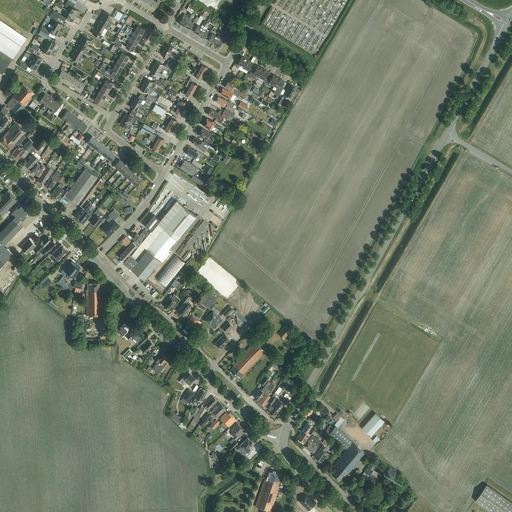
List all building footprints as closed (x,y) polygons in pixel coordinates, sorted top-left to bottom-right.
[(71,9),(69,12),(76,16),(79,11),(73,7),(75,4),(68,0),(67,0),(64,6),(71,9)] [(147,8),(152,0),(153,0),(144,0),(142,5),(147,8)] [(153,11),(158,3),(159,3),(160,1),(159,0),(157,0),(157,2),(153,0),(152,0),(147,8),(153,11)] [(101,17),(108,21),(110,22),(113,16),(105,11),(101,17)] [(73,22),(76,16),(69,12),(67,15),(65,14),(64,16),(60,14),(58,17),(65,21),(66,18),(73,22)] [(126,16),(118,12),(115,17),(122,22),(126,16)] [(182,16),(179,23),(184,26),(188,20),(189,17),(191,14),(189,12),(186,18),(182,16)] [(53,26),(59,30),(63,24),(57,21),(59,18),(58,17),(51,13),(49,17),(54,19),(52,22),(54,23),(53,26)] [(108,21),(101,17),(98,22),(108,28),(109,26),(106,24),(108,21)] [(0,72),(2,74),(27,38),(0,19),(0,72)] [(194,23),(188,20),(184,26),(190,29),(194,23)] [(193,32),(199,35),(203,28),(204,26),(206,22),(204,21),(200,27),(197,25),(193,32)] [(108,28),(98,22),(95,28),(102,32),(104,28),(107,30),(108,28)] [(137,26),(135,30),(142,34),(145,29),(138,25),(139,24),(135,22),(133,24),(137,26)] [(56,35),(59,30),(53,26),(51,29),(49,27),(48,29),(43,26),(40,30),(48,35),(50,32),(56,35)] [(135,30),(131,27),(130,29),(134,32),(132,35),(132,36),(139,40),(142,34),(135,30)] [(100,34),(102,32),(95,28),(92,33),(101,38),(102,35),(100,34)] [(208,31),(203,28),(199,35),(204,38),(208,31)] [(224,37),(229,39),(233,31),(229,29),(224,37)] [(39,31),(35,38),(40,40),(44,34),(39,31)] [(223,32),(221,31),(219,34),(218,37),(217,37),(214,43),(219,47),(219,46),(220,47),(224,41),(223,41),(223,40),(221,39),(222,36),(221,35),(223,32)] [(129,41),(136,45),(139,40),(132,36),(132,35),(128,33),(127,35),(131,37),(129,40),(129,41)] [(214,43),(217,37),(212,34),(208,40),(214,43)] [(79,41),(86,45),(88,42),(90,43),(92,40),(83,35),(79,41)] [(129,40),(124,37),(122,40),(127,43),(125,47),(132,51),(136,45),(129,41),(129,40)] [(46,45),(53,49),(56,44),(47,38),(46,41),(48,42),(46,45)] [(79,41),(76,46),(86,52),(87,50),(84,48),(86,45),(79,41)] [(164,49),(174,55),(181,59),(184,54),(178,51),(177,53),(172,50),(173,47),(167,43),(164,49)] [(50,55),(53,49),(46,45),(45,48),(42,47),(41,49),(50,55)] [(76,46),(73,52),(80,56),(82,52),(85,54),(86,52),(76,46)] [(119,57),(126,61),(129,56),(123,52),(123,51),(119,49),(118,51),(122,53),(120,57),(119,57)] [(172,57),(174,55),(164,49),(160,54),(167,58),(169,55),(172,57)] [(78,58),(80,56),(73,52),(70,57),(79,62),(81,60),(78,58)] [(34,58),(33,61),(39,64),(43,59),(34,54),(32,57),(34,58)] [(123,67),(126,61),(119,57),(120,57),(116,54),(115,56),(118,59),(116,62),(116,63),(123,67)] [(243,67),(247,60),(242,56),(236,66),(239,68),(240,66),(243,67)] [(169,59),(167,62),(175,67),(177,64),(169,59)] [(113,68),(120,72),(123,67),(116,63),(116,62),(113,60),(112,62),(115,64),(113,67),(113,68)] [(253,63),(247,60),(243,67),(248,70),(253,63)] [(36,70),(39,64),(33,61),(31,63),(29,62),(27,65),(36,70)] [(153,66),(160,70),(163,72),(164,70),(161,68),(163,65),(156,61),(153,66)] [(201,66),(199,70),(204,73),(207,67),(202,64),(203,64),(199,62),(198,64),(201,66)] [(113,68),(113,67),(110,65),(108,67),(112,69),(110,74),(117,78),(120,72),(113,68)] [(57,78),(63,82),(68,73),(64,71),(65,68),(63,66),(61,69),(62,70),(57,78)] [(157,76),(160,70),(153,66),(150,72),(157,76)] [(258,76),(258,77),(263,69),(258,66),(255,70),(253,69),(249,74),(248,77),(250,78),(251,77),(256,80),(258,76)] [(268,72),(263,69),(258,77),(258,76),(256,80),(261,83),(262,82),(263,82),(265,83),(268,78),(266,76),(268,72)] [(200,79),(204,73),(199,70),(197,74),(193,72),(192,75),(195,77),(196,76),(200,79)] [(68,73),(63,82),(69,86),(74,77),(70,75),(72,72),(70,71),(68,73)] [(271,79),(268,78),(265,83),(270,86),(271,84),(274,86),(279,78),(273,75),(271,79)] [(106,80),(104,83),(103,84),(110,88),(114,83),(107,79),(107,78),(103,76),(102,78),(106,80)] [(74,77),(69,86),(76,89),(81,81),(82,78),(80,77),(79,80),(74,77)] [(146,78),(143,84),(153,89),(154,87),(151,86),(153,82),(146,78)] [(279,78),(274,86),(276,87),(273,93),(279,96),(284,87),(281,86),(284,81),(279,78)] [(84,83),(81,81),(76,89),(80,92),(85,84),(86,84),(88,81),(86,80),(84,83)] [(189,88),(194,91),(197,85),(192,82),(193,82),(189,80),(188,82),(191,84),(189,88)] [(244,98),(246,95),(246,94),(242,92),(234,88),(236,85),(229,80),(225,87),(244,98)] [(100,90),(107,94),(110,88),(103,84),(104,83),(100,81),(99,83),(103,85),(101,89),(100,90)] [(13,95),(14,96),(6,104),(18,114),(35,94),(23,83),(13,95)] [(149,95),(153,89),(143,84),(140,89),(147,93),(148,94),(146,97),(153,101),(155,98),(149,95)] [(289,101),(296,88),(290,85),(284,94),(287,96),(285,98),(289,101)] [(97,95),(104,99),(107,94),(100,90),(101,89),(97,87),(96,89),(100,91),(98,94),(97,95)] [(177,93),(167,87),(165,91),(175,96),(177,93)] [(190,97),(194,91),(189,88),(186,92),(183,90),(182,93),(185,95),(185,94),(190,97)] [(230,99),(233,93),(228,90),(228,91),(223,88),(220,93),(230,99)] [(101,104),(104,99),(97,95),(98,94),(94,92),(93,94),(97,96),(94,100),(101,104)] [(43,102),(45,103),(50,97),(45,93),(39,102),(41,103),(43,102)] [(133,101),(143,107),(149,111),(149,110),(146,108),(147,106),(144,104),(144,105),(141,103),(143,100),(136,96),(133,101)] [(234,104),(229,101),(223,98),(223,99),(218,96),(215,101),(224,106),(226,108),(224,111),(232,117),(234,113),(231,111),(233,107),(234,104)] [(55,101),(50,97),(45,103),(41,108),(44,110),(46,107),(45,106),(47,105),(50,107),(55,101)] [(181,102),(178,106),(183,109),(187,103),(182,100),(182,99),(179,97),(177,100),(181,102)] [(60,105),(55,101),(50,107),(53,109),(51,111),(54,113),(60,105)] [(143,107),(133,101),(130,107),(136,110),(138,107),(142,109),(143,107)] [(238,106),(245,110),(247,105),(241,101),(238,106)] [(166,110),(155,104),(152,110),(162,115),(166,110)] [(0,129),(5,124),(4,123),(8,119),(4,115),(8,111),(4,106),(2,109),(0,111),(0,119),(0,120),(0,119),(0,129)] [(180,115),(183,109),(178,106),(176,110),(173,108),(171,110),(175,112),(180,115)] [(210,109),(207,114),(215,118),(215,119),(220,123),(223,117),(218,114),(219,113),(210,109)] [(67,121),(72,114),(67,110),(61,119),(63,121),(65,119),(67,121)] [(126,113),(123,119),(132,124),(135,119),(132,118),(132,117),(126,113)] [(77,118),(72,114),(67,121),(71,123),(68,126),(70,127),(77,118)] [(168,124),(173,126),(177,120),(172,118),(172,117),(169,115),(167,117),(171,119),(168,124)] [(82,122),(77,118),(70,127),(72,129),(74,126),(77,128),(82,122)] [(205,122),(217,128),(218,126),(215,124),(216,123),(212,120),(211,121),(207,118),(205,122)] [(133,124),(132,124),(123,119),(120,124),(130,130),(133,124)] [(87,126),(82,122),(77,128),(80,130),(78,132),(81,134),(87,126)] [(217,128),(205,122),(203,125),(207,128),(211,131),(212,129),(215,131),(217,128)] [(14,145),(17,148),(21,143),(26,137),(23,135),(25,132),(15,123),(0,139),(0,140),(10,150),(14,145)] [(155,130),(144,123),(141,130),(144,132),(145,130),(152,135),(155,130)] [(170,132),(173,126),(168,124),(166,128),(162,126),(161,128),(164,130),(165,130),(170,132)] [(210,145),(213,141),(208,138),(211,133),(202,128),(198,135),(205,139),(203,142),(210,145)] [(60,138),(64,140),(67,136),(59,131),(54,138),(58,141),(60,138)] [(158,138),(155,142),(160,145),(164,139),(159,136),(156,134),(154,136),(158,138)] [(92,146),(97,139),(92,136),(87,142),(91,145),(88,148),(90,150),(93,147),(92,146)] [(207,149),(202,146),(204,143),(194,137),(191,142),(196,145),(195,146),(205,152),(207,149)] [(21,143),(17,148),(12,153),(18,158),(19,158),(19,159),(22,155),(22,154),(25,150),(26,150),(27,149),(32,153),(38,145),(30,139),(24,146),(21,143)] [(97,150),(101,143),(97,139),(92,146),(93,147),(96,149),(93,152),(95,153),(97,150)] [(157,151),(160,145),(155,142),(153,147),(149,145),(148,147),(151,149),(152,149),(157,151)] [(101,153),(106,147),(101,143),(97,150),(100,152),(98,156),(100,157),(102,154),(101,153)] [(111,150),(106,147),(101,153),(102,154),(105,156),(103,159),(104,161),(107,158),(106,157),(111,150)] [(199,152),(197,150),(196,152),(189,148),(186,153),(195,159),(199,152)] [(65,149),(60,155),(64,158),(69,151),(65,149)] [(106,157),(107,158),(110,160),(107,163),(109,164),(112,161),(111,160),(116,154),(111,150),(106,157)] [(39,159),(40,156),(35,151),(30,158),(25,164),(30,168),(39,159)] [(116,167),(119,169),(124,164),(119,159),(114,165),(113,167),(115,168),(116,167)] [(203,186),(206,182),(193,175),(198,168),(185,160),(180,167),(193,175),(191,178),(203,186)] [(42,170),(45,166),(42,163),(40,165),(37,162),(30,169),(31,170),(31,171),(32,172),(33,172),(34,172),(39,176),(41,173),(43,170),(42,170)] [(124,164),(119,169),(117,171),(119,172),(120,171),(123,174),(128,168),(124,164)] [(207,164),(203,170),(210,174),(213,168),(207,164)] [(48,178),(53,169),(47,165),(40,176),(37,180),(43,184),(47,178),(48,178)] [(98,177),(85,168),(70,189),(64,198),(67,200),(69,198),(78,204),(98,177)] [(128,168),(123,174),(122,175),(123,177),(125,175),(127,178),(133,172),(128,168)] [(61,174),(59,173),(56,171),(53,175),(52,177),(52,176),(45,185),(50,189),(53,184),(54,184),(58,178),(61,174)] [(132,182),(137,176),(133,172),(127,178),(126,179),(128,181),(129,179),(132,182)] [(142,180),(137,176),(132,182),(131,183),(132,185),(131,186),(134,189),(142,180)] [(61,194),(64,190),(61,187),(63,186),(60,183),(51,194),(56,198),(60,193),(61,194)] [(70,189),(68,187),(66,189),(61,196),(64,198),(70,189)] [(167,189),(160,203),(165,205),(172,192),(167,189)] [(0,216),(1,217),(17,201),(14,198),(15,197),(8,190),(4,194),(3,194),(0,197),(0,216)] [(146,236),(140,244),(138,247),(136,246),(123,262),(144,279),(160,260),(162,262),(171,251),(169,249),(196,216),(176,200),(150,233),(149,233),(146,236)] [(89,209),(91,205),(92,204),(89,202),(86,206),(84,209),(83,208),(75,217),(79,220),(89,209)] [(20,204),(12,213),(16,217),(0,232),(0,266),(13,254),(4,245),(22,227),(19,223),(29,213),(26,210),(28,209),(24,206),(23,207),(20,204)] [(91,205),(89,209),(79,220),(83,223),(91,215),(89,214),(92,211),(94,208),(91,205)] [(98,212),(100,211),(97,209),(93,213),(96,215),(91,222),(96,225),(104,215),(101,213),(100,214),(98,212)] [(111,232),(118,224),(114,220),(119,214),(114,209),(108,215),(110,216),(106,220),(108,222),(102,229),(105,232),(104,232),(108,236),(111,232)] [(137,246),(138,247),(140,244),(139,243),(146,236),(149,233),(145,229),(142,231),(143,231),(139,235),(137,233),(136,235),(135,234),(133,238),(135,240),(133,242),(137,246)] [(40,250),(41,250),(51,240),(50,239),(50,238),(49,237),(48,237),(47,237),(43,241),(42,240),(40,243),(41,244),(34,250),(37,253),(40,250)] [(36,245),(29,238),(20,247),(27,254),(36,245)] [(45,248),(44,248),(41,251),(44,254),(47,251),(48,252),(51,249),(56,244),(53,241),(49,244),(48,244),(45,248)] [(123,260),(137,246),(133,242),(120,255),(120,257),(123,260)] [(61,256),(67,250),(61,244),(52,254),(51,252),(48,255),(50,258),(53,255),(58,260),(61,258),(61,256)] [(166,286),(186,262),(176,255),(157,279),(166,286)] [(65,277),(76,264),(72,261),(67,266),(66,265),(63,269),(66,271),(63,275),(65,277)] [(18,262),(15,270),(21,272),(24,264),(18,262)] [(76,264),(65,277),(68,279),(71,275),(74,278),(77,275),(76,273),(80,267),(76,264)] [(41,282),(46,287),(52,282),(47,276),(41,282)] [(171,284),(178,289),(182,283),(175,278),(171,284)] [(82,283),(75,281),(73,287),(76,288),(74,294),(79,295),(80,293),(82,283)] [(87,315),(103,315),(103,289),(99,289),(99,283),(88,283),(88,289),(86,289),(87,315)] [(208,287),(199,302),(209,309),(218,294),(208,287)] [(176,302),(179,298),(174,294),(171,298),(170,297),(164,305),(169,309),(175,301),(176,302)] [(177,311),(183,316),(191,306),(186,302),(190,297),(185,294),(181,300),(184,302),(177,311)] [(229,306),(222,313),(226,317),(233,310),(229,306)] [(216,327),(222,320),(212,312),(205,320),(209,324),(211,322),(216,327)] [(185,326),(192,331),(199,320),(192,315),(188,321),(189,321),(185,326)] [(243,327),(250,321),(246,316),(239,323),(243,327)] [(227,332),(233,326),(228,321),(222,327),(227,332)] [(126,330),(121,325),(116,330),(119,333),(117,335),(125,342),(128,338),(131,340),(132,339),(135,343),(140,338),(137,335),(139,333),(133,327),(130,330),(128,328),(126,330)] [(291,331),(285,325),(278,333),(284,339),(291,331)] [(220,350),(230,340),(224,334),(214,344),(220,350)] [(151,344),(152,344),(152,343),(151,341),(150,341),(149,342),(148,341),(145,345),(142,342),(137,347),(141,351),(143,350),(145,352),(152,345),(151,344)] [(238,353),(235,356),(238,359),(237,360),(237,361),(234,365),(234,366),(230,370),(236,376),(237,375),(240,377),(265,352),(255,342),(244,353),(242,352),(239,352),(238,353)] [(126,358),(127,357),(132,352),(129,348),(123,355),(126,358)] [(165,364),(163,362),(168,357),(167,357),(165,354),(164,355),(164,354),(160,359),(159,358),(156,361),(157,362),(152,369),(158,373),(165,364)] [(186,382),(189,385),(195,378),(189,372),(183,378),(182,378),(179,381),(183,385),(186,382)] [(260,383),(263,385),(269,378),(266,376),(260,383)] [(270,385),(267,383),(262,390),(259,388),(257,391),(258,392),(254,397),(258,400),(267,388),(270,385)] [(202,401),(207,391),(201,387),(193,401),(194,401),(193,404),(194,405),(194,406),(196,407),(198,403),(200,403),(201,401),(202,401)] [(188,402),(194,393),(188,389),(182,398),(188,402)] [(259,403),(264,405),(270,396),(265,393),(259,400),(260,401),(259,403)] [(207,411),(217,401),(213,396),(206,403),(207,404),(204,407),(207,411)] [(276,399),(272,396),(268,402),(272,405),(276,399)] [(284,405),(280,401),(279,400),(272,407),(270,406),(268,408),(270,411),(269,412),(273,415),(277,411),(277,412),(284,405)] [(217,417),(225,409),(220,403),(216,408),(215,407),(211,411),(217,417)] [(310,416),(313,410),(308,407),(304,413),(310,416)] [(229,427),(236,419),(230,413),(228,414),(226,412),(220,418),(229,427)] [(211,415),(208,413),(201,421),(204,424),(211,415)] [(327,421),(331,416),(327,413),(323,418),(327,421)] [(371,436),(384,421),(375,413),(362,427),(371,436)] [(220,421),(217,418),(209,426),(212,428),(213,427),(214,428),(220,421)] [(302,429),(303,430),(297,438),(304,443),(310,434),(307,432),(311,425),(307,422),(302,429)] [(231,429),(233,431),(231,434),(235,438),(238,435),(240,437),(246,431),(237,423),(231,429)] [(352,441),(335,426),(329,433),(345,449),(352,441)] [(304,446),(313,452),(321,441),(312,435),(304,446)] [(248,447),(253,443),(253,441),(251,440),(250,440),(247,437),(240,444),(239,444),(234,449),(236,451),(241,446),(247,452),(250,449),(248,447)] [(231,450),(238,443),(233,438),(229,442),(231,444),(228,447),(231,450)] [(365,453),(354,443),(353,442),(333,466),(335,469),(331,473),(338,480),(342,475),(344,476),(346,478),(347,478),(349,476),(349,475),(347,473),(348,472),(348,473),(352,469),(353,469),(365,453)] [(323,445),(322,446),(314,456),(321,462),(325,457),(326,458),(329,454),(325,451),(327,448),(323,445)] [(386,470),(371,460),(364,472),(370,476),(374,470),(383,475),(386,470)] [(256,507),(271,511),(279,486),(278,486),(280,481),(278,480),(280,474),(271,471),(268,480),(265,479),(256,507)] [(361,496),(365,499),(368,493),(370,494),(372,491),(370,490),(374,484),(369,481),(365,488),(364,487),(361,491),(363,492),(361,496)] [(491,511),(511,511),(511,501),(487,484),(475,501),(491,511)] [(308,510),(316,503),(312,499),(311,500),(306,495),(300,501),(308,510)]
